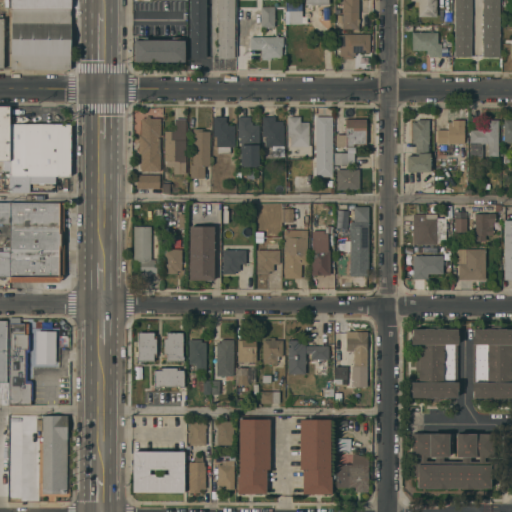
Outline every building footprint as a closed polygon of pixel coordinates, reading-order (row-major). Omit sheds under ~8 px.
[(71,0),(71,8),(12,8),(12,0),(71,0)] [(206,0),(206,57),(190,57),(190,0),(206,0)] [(235,0),(235,57),(218,57),(218,0),(235,0)] [(343,28),(343,20),(338,20),(338,14),(343,14),(343,0),(359,0),(359,18),(360,18),(360,22),(359,22),(359,28),(343,28)] [(437,0),(437,16),(419,16),(418,6),(415,6),(415,0),(437,0)] [(455,0),(472,0),(472,55),(455,55),(455,0)] [(483,0),(500,0),(500,56),(483,56),(483,0)] [(275,26),(261,26),(261,6),(275,6),(275,26)] [(12,8),(71,8),(70,68),(12,68),(12,8)] [(302,23),(289,23),(289,10),(302,10),(302,23)] [(438,31),(438,42),(442,42),(442,56),(429,56),(429,53),(427,53),(427,50),(412,49),(412,31),(438,31)] [(370,33),(370,51),(355,51),(355,55),(354,55),(354,58),(340,58),(340,45),(337,45),(338,34),(344,34),(344,33),(370,33)] [(284,36),(283,46),(282,46),(282,57),(271,57),(271,59),(262,59),(262,57),(261,57),(261,49),(250,49),(250,36),(276,36),(276,35),(278,35),(278,36),(284,36)] [(185,40),(185,61),(134,61),(134,39),(185,40)] [(10,175),(4,175),(4,160),(0,160),(0,105),(10,105),(10,123),(10,175)] [(141,167),(139,167),(140,162),(141,162),(141,153),(139,153),(139,142),(137,142),(137,138),(139,138),(139,134),(141,134),(142,117),(146,117),(146,115),(150,115),(150,117),(161,117),(161,136),(158,136),(158,137),(160,137),(160,151),(160,170),(141,170),(141,167)] [(235,146),(230,146),(230,153),(218,153),(218,146),(216,146),(216,136),(214,136),(214,116),(226,116),(226,121),(228,121),(228,124),(235,124),(235,146)] [(259,165),(241,165),(241,137),(239,137),(239,116),(251,116),(251,121),(252,121),(252,124),(259,124),(260,146),(259,146),(259,165)] [(265,135),(263,135),(263,116),(275,116),(275,120),(283,120),(283,124),(284,124),(284,146),(265,146),(265,135)] [(309,146),(290,146),(290,136),(288,136),(288,116),(300,116),(301,121),(309,121),(309,146)] [(332,116),(332,175),(316,175),(316,116),(332,116)] [(186,173),(174,173),(174,165),(167,165),(167,160),(165,160),(165,130),(175,130),(175,118),(186,118),(186,173)] [(346,118),(366,118),(366,143),(353,143),(353,146),(336,146),(336,134),(346,134),(346,118)] [(430,170),(407,171),(407,155),(416,155),(416,143),(412,143),(412,121),(417,121),(417,119),(429,119),(430,170)] [(437,129),(448,128),(448,121),(452,121),(452,119),(465,119),(465,124),(464,124),(464,142),(448,143),(448,155),(437,155),(437,129)] [(498,119),(498,155),(488,155),(488,143),(483,143),(483,160),(470,160),(470,129),(472,129),(472,121),(481,121),(481,119),(498,119)] [(511,142),(511,119),(503,119),(503,142),(511,142)] [(10,123),(70,123),(70,175),(55,175),(55,182),(30,182),(29,191),(10,191),(10,175),(10,123)] [(210,165),(205,165),(205,177),(190,177),(190,164),(193,164),(193,128),(203,128),(203,130),(210,130),(210,165)] [(354,152),(354,164),(335,164),(335,152),(354,152)] [(360,188),(337,189),(337,169),(359,168),(360,188)] [(137,187),(137,174),(160,174),(160,187),(137,187)] [(162,192),(162,182),(170,182),(170,192),(162,192)] [(0,202),(64,202),(64,276),(59,281),(9,281),(9,275),(0,275),(0,250),(9,251),(10,223),(0,223),(0,202)] [(350,221),(354,221),(354,208),(349,208),(349,204),(355,204),(355,206),(369,206),(369,275),(350,275),(350,258),(350,221)] [(282,221),(281,208),(293,208),(293,213),(294,213),(294,216),(293,216),(293,221),(282,221)] [(347,210),(347,228),(336,228),(336,210),(347,210)] [(475,212),(495,213),(495,221),(493,221),(493,234),(485,234),(485,240),(475,240),(475,212)] [(179,213),(187,213),(187,227),(179,227),(179,213)] [(334,232),(328,232),(325,233),(325,225),(326,225),(326,213),(333,213),(334,232)] [(413,213),(436,213),(436,217),(446,217),(446,234),(445,234),(444,243),(413,243),(413,213)] [(455,217),(467,217),(467,231),(455,231),(455,217)] [(511,279),(511,219),(503,219),(503,279),(511,279)] [(214,225),(214,279),(211,279),(211,280),(205,280),(205,279),(189,279),(189,225),(214,225)] [(151,226),(151,259),(157,259),(157,273),(134,273),(134,226),(151,226)] [(308,263),(301,263),(301,277),(284,277),(284,229),(307,229),(308,263)] [(329,274),(313,274),(312,250),(312,230),(324,230),(324,233),(325,233),(328,232),(329,274)] [(165,273),(165,248),(182,248),(182,270),(177,270),(177,273),(165,273)] [(458,278),(459,263),(466,263),(466,248),(485,248),(485,279),(458,278)] [(223,249),(246,249),(246,263),(240,263),(240,271),(235,270),(235,273),(223,273),(223,249)] [(280,263),(274,263),(274,271),(269,271),(269,273),(257,273),(257,249),(280,249),(280,263)] [(413,255),(443,255),(443,273),(427,273),(426,279),(413,279),(413,255)] [(9,317),(20,317),(20,324),(30,324),(30,333),(30,350),(29,351),(28,352),(28,380),(30,380),(32,380),(33,382),(33,399),(30,399),(30,404),(9,404),(9,382),(9,317)] [(9,404),(0,404),(0,319),(7,319),(6,382),(9,382),(9,404)] [(411,328),(425,328),(430,328),(430,325),(439,325),(439,328),(444,328),(457,328),(457,335),(458,335),(458,390),(457,390),(457,396),(444,396),(444,397),(439,397),(439,400),(430,400),(430,397),(424,397),(412,396),(412,390),(411,390),(411,381),(418,381),(418,370),(415,370),(415,355),(419,355),(419,343),(411,343),(411,335),(411,328)] [(486,328),(491,328),(491,325),(500,325),(500,328),(505,328),(505,329),(511,329),(511,347),(511,355),(511,370),(511,382),(511,396),(505,397),(500,397),(500,400),(491,400),(491,397),(485,397),(472,397),(472,390),(472,335),(473,335),(473,329),(486,328)] [(55,330),(55,363),(36,363),(36,330),(55,330)] [(346,330),(367,330),(367,350),(367,367),(354,367),(354,350),(346,350),(346,336),(346,330)] [(154,331),(154,335),(156,335),(157,347),(158,347),(158,352),(156,352),(157,356),(154,356),(154,360),(137,361),(137,356),(138,356),(138,332),(154,331)] [(183,356),(184,356),(184,360),(166,360),(166,356),(164,357),(164,335),(166,335),(166,331),(182,331),(183,356)] [(283,355),(279,355),(279,360),(277,360),(277,363),(263,363),(263,339),(271,339),(270,337),(275,337),(275,339),(283,339),(283,355)] [(206,370),(196,370),(196,363),(189,363),(189,339),(201,339),(201,341),(206,341),(206,370)] [(212,394),(211,345),(216,345),(216,341),(221,341),(221,339),(233,339),(234,380),(219,380),(219,394),(212,394)] [(238,361),(238,339),(256,339),(256,361),(238,361)] [(329,345),(329,359),(305,359),(305,360),(306,360),(306,362),(305,362),(305,373),(288,373),(288,339),(298,339),(298,342),(305,342),(305,345),(329,345)] [(348,366),(348,379),(334,379),(334,365),(348,366)] [(184,387),(179,387),(179,385),(159,385),(159,386),(154,387),(154,369),(158,369),(158,367),(180,366),(180,369),(184,369),(184,387)] [(235,384),(235,367),(249,367),(249,384),(235,384)] [(271,382),(263,382),(262,374),(271,374),(271,382)] [(211,394),(203,394),(203,380),(211,380),(211,394)] [(280,391),(280,402),(260,402),(260,390),(280,391)] [(67,493),(42,492),(42,440),(41,440),(41,437),(42,437),(42,415),(67,415),(67,493)] [(269,468),(266,468),(266,493),(238,493),(238,475),(239,475),(239,418),(270,418),(269,468)] [(300,418),(330,419),(330,475),(332,475),(332,493),(302,493),(302,468),(299,468),(300,418)] [(216,424),(217,424),(217,420),(234,420),(234,444),(217,444),(217,428),(216,428),(216,424)] [(189,421),(206,421),(206,424),(207,424),(207,427),(206,427),(206,444),(205,444),(205,451),(191,451),(191,445),(189,445),(189,421)] [(461,488),(461,487),(446,487),(446,488),(425,488),(425,487),(417,487),(417,476),(411,476),(411,461),(420,461),(420,456),(411,456),(411,432),(449,433),(449,456),(443,456),(443,460),(462,461),(462,456),(455,456),(456,433),(497,433),(496,456),(484,456),(484,461),(496,461),(496,477),(490,476),(490,487),(482,487),(482,488),(461,488)] [(337,437),(351,438),(351,450),(337,450),(337,437)] [(134,492),(134,450),(184,450),(184,492),(134,492)] [(352,464),(352,453),(369,453),(368,491),(355,491),(355,487),(336,486),(336,463),(352,464)] [(189,461),(195,461),(195,455),(200,455),(203,455),(203,461),(204,461),(204,465),(206,465),(205,488),(200,488),(200,492),(189,492),(189,461)] [(234,488),(225,488),(225,485),(217,485),(217,464),(222,464),(222,459),(234,459),(234,488)]
